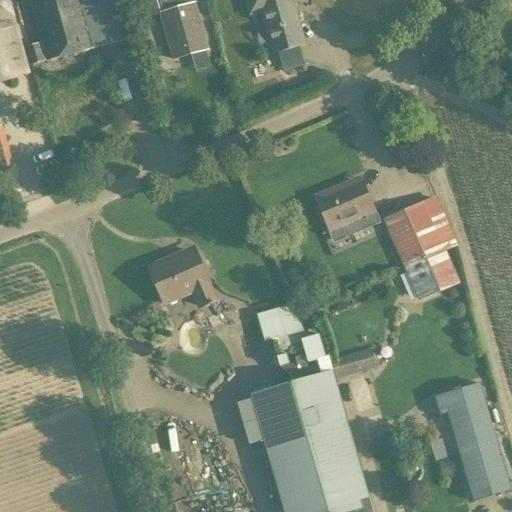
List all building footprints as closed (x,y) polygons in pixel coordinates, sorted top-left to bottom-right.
[(32,65),(27,47),(20,49),(5,0),(0,0),(0,79),(26,72),(25,67),(32,65)] [(41,43),(27,47),(32,65),(46,61),(119,41),(107,0),(30,0),(29,0),(41,43)] [(194,4),(160,14),(156,0),(134,0),(140,20),(159,14),(173,60),(207,49),(194,4)] [(301,45),(292,15),(296,14),(293,3),(304,0),(250,0),(253,9),(264,6),(278,52),(301,45)] [(350,224),(354,233),(378,223),(361,183),(333,196),(330,190),(315,197),(330,233),(350,224)] [(23,205),(20,192),(4,196),(7,209),(23,205)] [(452,286),(438,253),(455,244),(436,200),(386,222),(406,266),(405,266),(420,300),(452,286)] [(168,258),(147,267),(163,305),(193,293),(199,308),(215,301),(194,252),(169,263),(168,258)] [(273,343),(282,373),(318,363),(322,375),(333,372),(321,329),(304,334),(293,308),(258,318),(266,345),(273,343)] [(368,349),(334,359),(340,378),(374,368),(368,349)] [(248,442),(261,438),(282,511),(372,511),(369,499),(370,499),(361,470),(333,372),(322,375),(249,396),(249,398),(236,401),(248,442)] [(446,414),(472,502),(510,491),(479,384),(433,397),(438,416),(446,414)] [(431,448),(435,462),(446,459),(442,444),(431,448)]
